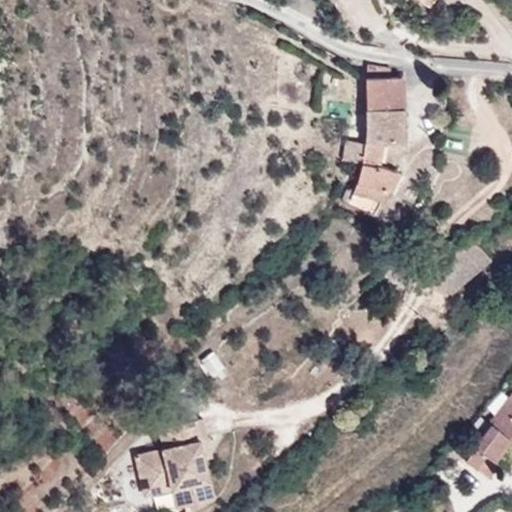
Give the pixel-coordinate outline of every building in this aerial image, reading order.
[(348,0),(355,12),(372,4),(370,0),(348,0)] [(451,16),(465,0),(443,0),(439,5),(451,16)] [(411,113),(410,75),(410,70),(407,69),(407,76),(401,76),(400,66),(376,62),(373,109),(411,113)] [(411,113),(373,109),(371,136),(391,139),(411,142),(411,113)] [(391,139),(371,136),(369,166),(364,177),(363,183),(391,193),(403,169),(386,162),(391,139)] [(342,140),(339,162),(356,164),(359,143),(342,140)] [(347,198),(355,203),(363,183),(364,177),(356,174),(347,198)] [(381,215),(391,193),(363,183),(355,203),(381,215)] [(476,236),(438,264),(456,291),(497,258),(486,243),(492,235),(484,225),(476,236)] [(212,351),(199,360),(212,380),(226,371),(212,351)] [(511,424),(508,421),(477,458),(497,474),(508,460),(511,462),(511,424)] [(206,426),(165,435),(170,455),(143,461),(152,500),(219,485),(206,426)] [(223,502),(219,485),(177,495),(181,511),(223,502)]
